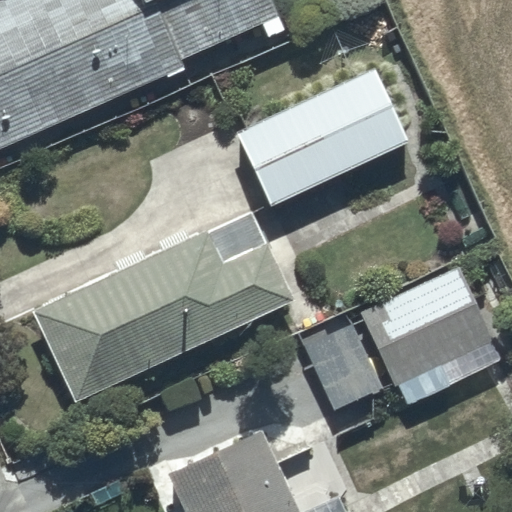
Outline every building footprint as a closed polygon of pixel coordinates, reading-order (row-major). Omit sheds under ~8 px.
[(0,0),(0,145),(180,66),(177,58),(280,12),(274,0),(0,0)] [(373,65),(236,130),(268,201),(406,140),(373,65)] [(251,207),(31,306),(73,399),(293,299),(251,207)] [(315,321),(297,330),(334,409),(397,379),(408,402),(501,359),(456,264),(347,315),(349,320),(321,333),(315,321)] [(265,428),(168,470),(186,511),(356,511),(353,505),(346,508),(338,491),(300,508),(265,428)]
